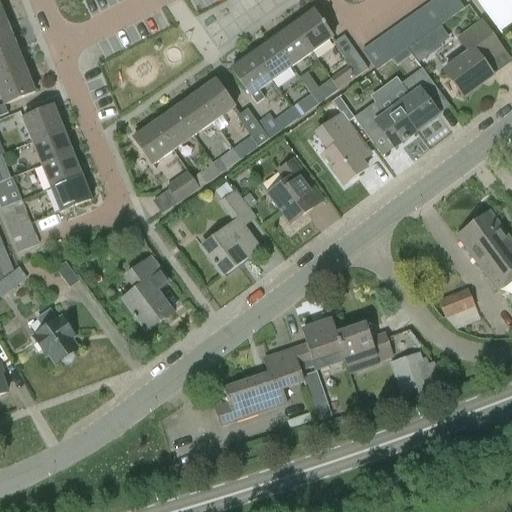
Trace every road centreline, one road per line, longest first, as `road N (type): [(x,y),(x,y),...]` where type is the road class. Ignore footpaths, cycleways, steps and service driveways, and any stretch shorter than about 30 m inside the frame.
road 1 (unclassified): [(0,484),(81,447),(359,240)]
road 2 (secondary): [(179,511),(511,395)]
road 3 (residential): [(359,240),(410,311),(441,337),(486,355),(511,352)]
road 4 (unclassified): [(359,240),(511,126)]
road 5 (residential): [(127,218),(61,48)]
